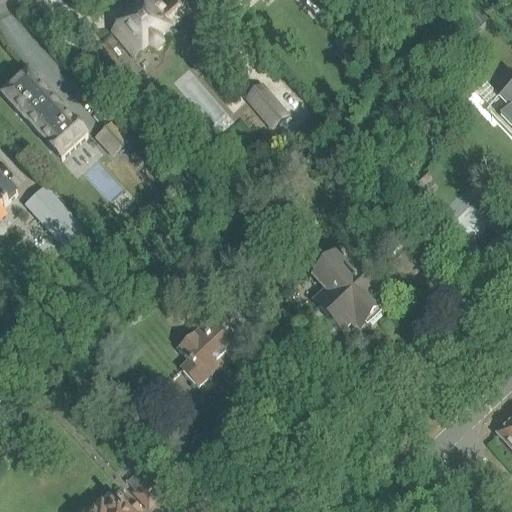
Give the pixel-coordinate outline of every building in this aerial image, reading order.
[(161,40),(191,14),(180,2),(165,15),(153,2),(143,11),(141,8),(132,16),(134,18),(112,38),(134,63),(148,51),(150,53),(158,55),(164,50),(162,42),(161,40)] [(378,39),(383,50),(394,45),(390,35),(378,39)] [(54,104),(54,103),(29,75),(2,99),(28,127),(29,127),(48,148),(48,149),(62,165),(89,140),(74,125),(54,104)] [(286,121),(261,91),(247,104),(272,133),(286,121)] [(511,140),(511,91),(487,115),(511,140)] [(131,145),(115,127),(98,143),(114,160),(131,145)] [(130,157),(137,150),(132,145),(125,151),(130,157)] [(5,210),(19,198),(0,176),(0,209),(4,208),(5,210)] [(424,189),(415,196),(423,205),(431,198),(424,189)] [(85,234),(47,191),(27,210),(65,252),(85,234)] [(403,253),(386,233),(373,244),(390,264),(403,253)] [(369,288),(355,274),(339,257),(316,279),(332,296),(320,307),(345,335),(352,328),(353,328),(357,324),(361,328),(365,324),(368,327),(379,316),(377,314),(381,309),(377,306),(382,301),(369,288)] [(223,373),(244,354),(213,321),(210,324),(207,321),(213,315),(201,301),(182,318),(195,332),(197,330),(202,335),(180,356),(191,367),(183,374),(187,378),(185,380),(193,389),(195,387),(199,391),(221,371),(223,373)] [(13,392),(18,400),(30,391),(23,384),(13,392)] [(26,408),(31,413),(35,416),(46,405),(39,397),(26,408)] [(511,426),(500,438),(511,450),(511,426)] [(159,477),(158,479),(147,467),(128,486),(135,495),(132,497),(135,500),(137,498),(150,511),(171,491),(159,477)] [(449,494),(445,490),(440,490),(436,493),(435,499),(439,503),(444,503),(448,500),(449,494)] [(136,511),(121,495),(102,511),(136,511)]
